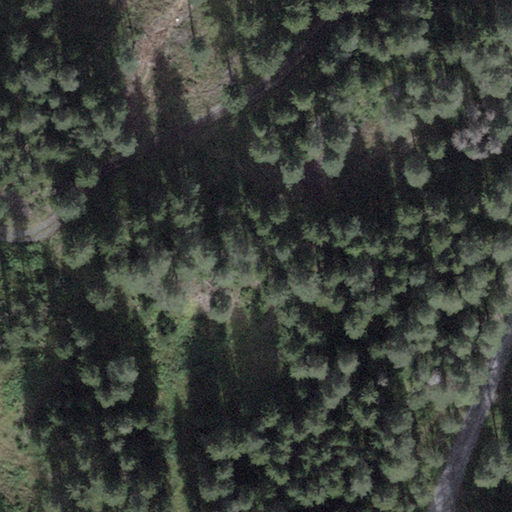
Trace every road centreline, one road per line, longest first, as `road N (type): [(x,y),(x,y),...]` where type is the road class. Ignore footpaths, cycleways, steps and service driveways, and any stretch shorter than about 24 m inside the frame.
road 1 (track): [(0,232),(37,233),(182,93),(364,0)]
road 2 (track): [(436,511),(511,331)]
